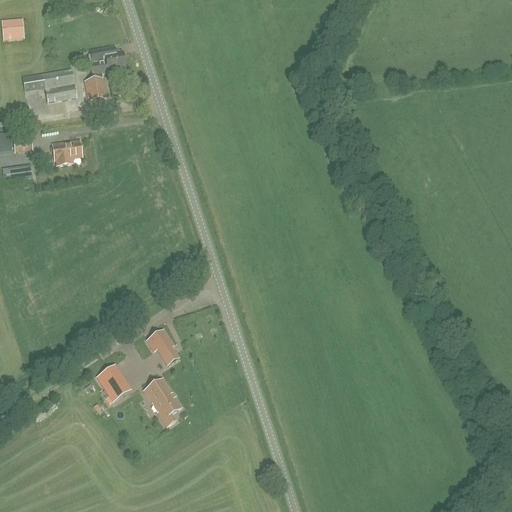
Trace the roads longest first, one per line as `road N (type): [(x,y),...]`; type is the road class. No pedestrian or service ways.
road 1 (tertiary): [(292,511),(123,0)]
road 2 (track): [(0,424),(216,279)]
road 3 (track): [(158,105),(0,125)]
